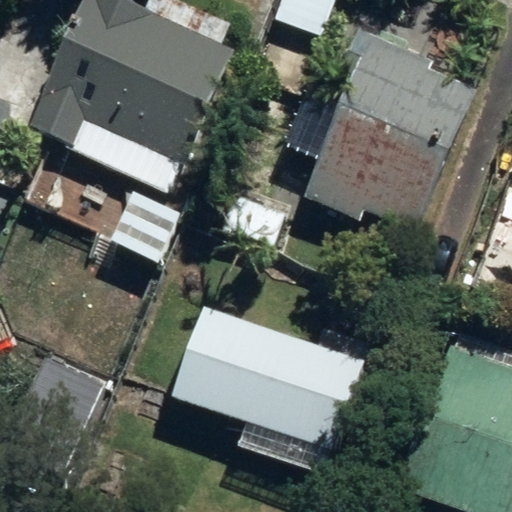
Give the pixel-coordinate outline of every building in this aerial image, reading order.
[(284,0),(275,29),(320,45),(334,0),(284,0)] [(79,134),(180,174),(226,61),(84,2),(26,146),(67,163),(79,134)] [(361,223),(414,245),(477,87),(371,44),(304,212),(357,233),(361,223)] [(236,462),(320,489),(359,372),(195,319),(165,411),(245,436),(236,462)] [(396,503),(420,511),(511,511),(511,377),(449,355),(396,503)] [(81,390),(101,398),(114,367),(94,357),(81,390)]
